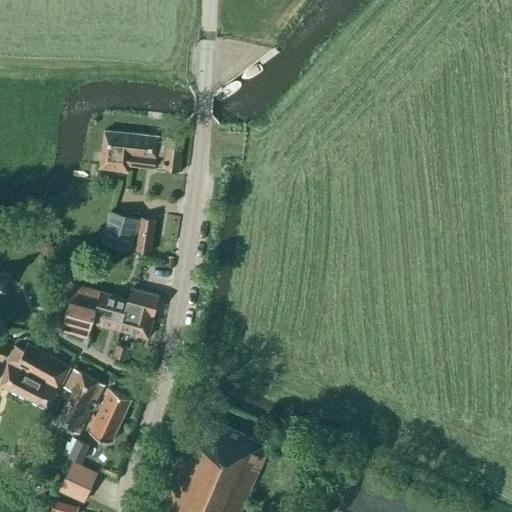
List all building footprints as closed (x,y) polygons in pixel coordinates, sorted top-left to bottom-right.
[(129,165),(179,170),(183,139),(105,130),(102,153),(92,152),(90,166),(110,168),(109,176),(128,178),(129,165)] [(77,179),(71,203),(84,206),(87,195),(100,199),(102,187),(77,179)] [(101,242),(131,250),(139,219),(109,211),(101,242)] [(150,253),(155,219),(140,216),(135,251),(150,253)] [(0,289),(5,290),(8,274),(0,272),(0,289)] [(92,322),(120,330),(127,299),(73,285),(69,298),(65,297),(62,330),(66,337),(86,347),(92,322)] [(159,296),(130,289),(127,299),(120,330),(148,338),(159,296)] [(0,360),(2,362),(9,345),(0,341),(0,360)] [(24,348),(15,345),(7,361),(7,362),(58,388),(58,389),(70,367),(27,343),(24,348)] [(128,349),(116,345),(112,356),(124,360),(128,349)] [(48,409),(58,388),(7,362),(0,383),(0,386),(10,391),(11,391),(48,409)] [(72,391),(57,423),(79,434),(91,409),(94,410),(97,404),(94,403),(103,385),(74,369),(64,386),(72,391)] [(89,431),(110,441),(131,398),(110,388),(89,431)] [(239,511),(258,469),(269,445),(264,443),(264,442),(207,418),(196,443),(191,441),(185,455),(186,455),(161,511),(239,511)] [(34,442),(19,436),(8,464),(23,470),(34,442)] [(82,461),(89,445),(77,439),(70,455),(82,461)] [(84,501),(97,473),(72,461),(59,489),(84,501)] [(453,511),(456,507),(357,465),(336,511),(453,511)] [(75,511),(77,506),(48,498),(44,511),(75,511)]
